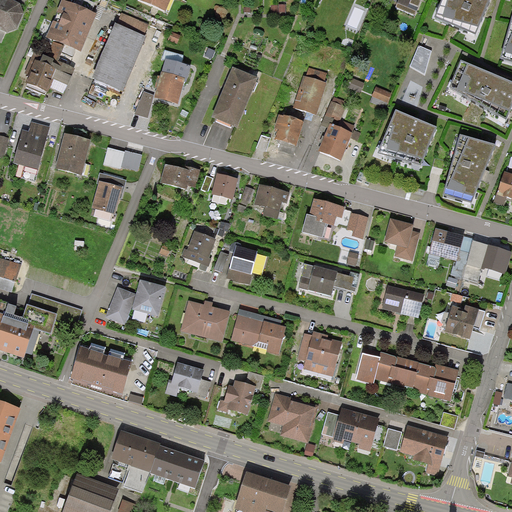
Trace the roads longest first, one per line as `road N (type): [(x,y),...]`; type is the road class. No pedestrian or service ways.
road 1 (primary): [(58,393),(447,511)]
road 2 (residential): [(511,233),(160,143)]
road 3 (residential): [(491,368),(203,286)]
road 4 (residential): [(160,143),(58,393)]
road 5 (residential): [(160,143),(0,98)]
road 6 (residential): [(491,368),(447,511)]
